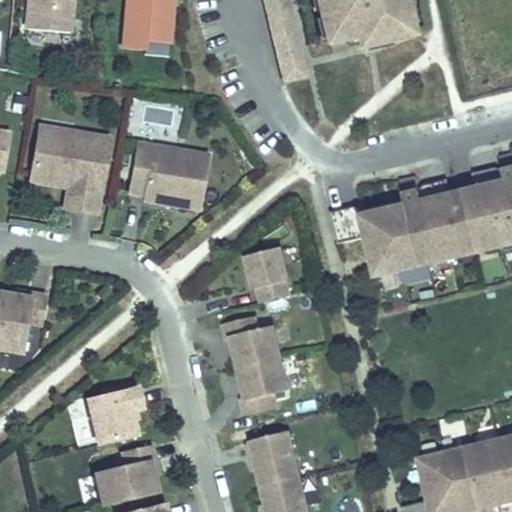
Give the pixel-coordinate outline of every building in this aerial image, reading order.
[(71,34),(73,0),(28,0),(26,30),(71,34)] [(145,52),(146,43),(131,42),(134,0),(127,0),(123,50),(145,52)] [(170,45),(173,0),(134,0),(131,42),(146,43),(170,45)] [(307,76),(288,0),(264,0),(284,81),(307,76)] [(321,12),(318,0),(308,0),(312,14),(321,12)] [(318,0),(321,12),(323,20),(328,40),(328,41),(356,35),(361,45),(389,39),(407,34),(406,25),(399,0),(318,0)] [(399,0),(406,25),(415,23),(409,0),(399,0)] [(328,40),(323,20),(314,22),(319,42),(328,40)] [(389,39),(361,45),(364,55),(392,48),(389,39)] [(9,93),(6,111),(20,113),(23,95),(9,93)] [(72,142),(73,134),(40,128),(38,136),(72,142)] [(0,173),(2,174),(9,135),(0,133),(0,173)] [(72,142),(38,136),(31,183),(68,190),(65,210),(96,216),(109,140),(73,134),(72,142)] [(198,211),(208,157),(139,145),(130,195),(145,198),(170,202),(169,206),(198,211)] [(504,175),(511,173),(511,158),(500,161),(504,175)] [(363,209),(332,217),(339,248),(368,242),(377,280),(511,247),(511,173),(504,175),(497,171),(473,177),(477,194),(451,200),(447,183),(424,189),(419,196),(404,200),(407,210),(366,221),(363,209)] [(404,200),(419,196),(416,181),(401,185),(404,200)] [(169,206),(170,202),(145,198),(143,202),(169,206)] [(292,282),(284,253),(250,261),(257,291),(262,290),(267,306),(293,299),(290,283),(292,282)] [(41,328),(45,299),(31,296),(30,301),(15,299),(0,296),(0,353),(22,357),(27,326),(41,328)] [(322,310),(287,318),(294,350),(329,342),(322,310)] [(285,363),(277,332),(262,336),(259,322),(227,330),(232,345),(235,343),(242,374),(285,363)] [(293,394),(285,363),(242,374),(250,403),(245,404),(249,419),(281,411),(277,398),(293,394)] [(87,404),(98,450),(137,441),(131,415),(142,412),(137,393),(87,404)] [(304,482),(293,437),(255,446),(262,473),(266,491),(304,482)] [(511,511),(511,443),(423,465),(432,504),(404,511),(403,511),(511,511)] [(262,473),(255,446),(251,447),(257,474),(262,473)] [(95,478),(103,511),(157,498),(150,466),(154,465),(151,451),(122,457),(126,471),(95,478)] [(311,511),(304,482),(266,491),(270,508),(271,511),(311,511)]
